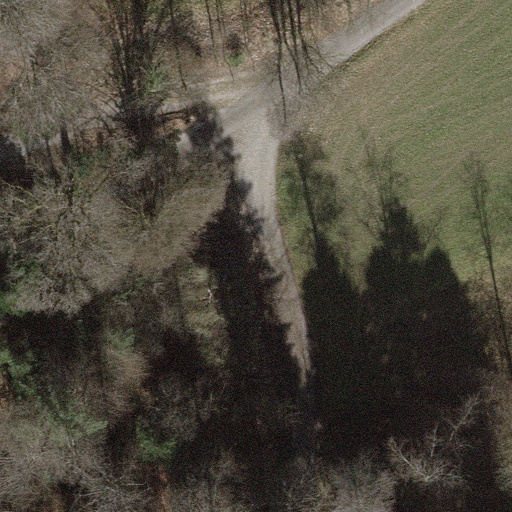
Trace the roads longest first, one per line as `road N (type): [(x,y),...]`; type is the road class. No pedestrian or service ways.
road 1 (track): [(464,0),(58,226),(0,274)]
road 2 (track): [(303,511),(303,412),(235,129)]
